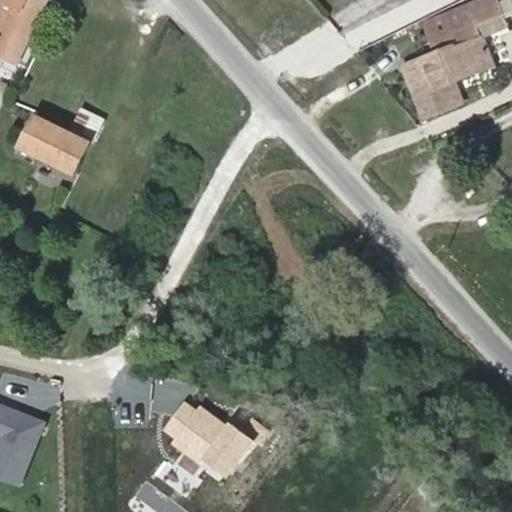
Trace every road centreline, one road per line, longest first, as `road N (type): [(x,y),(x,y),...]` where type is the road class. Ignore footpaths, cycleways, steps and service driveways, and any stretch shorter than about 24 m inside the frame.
road 1 (tertiary): [(511,363),(182,0)]
road 2 (unknown): [(272,98),(223,165),(125,347),(92,368),(0,354)]
